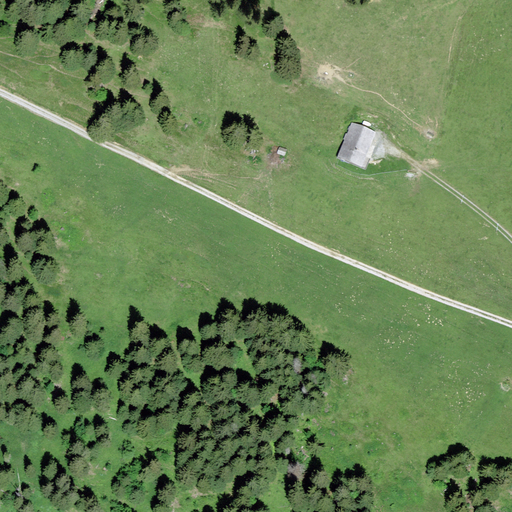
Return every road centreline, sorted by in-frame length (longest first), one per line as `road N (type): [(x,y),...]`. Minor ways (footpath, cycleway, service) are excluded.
road 1 (track): [(511,326),(310,246),(0,92)]
road 2 (track): [(511,240),(380,141)]
